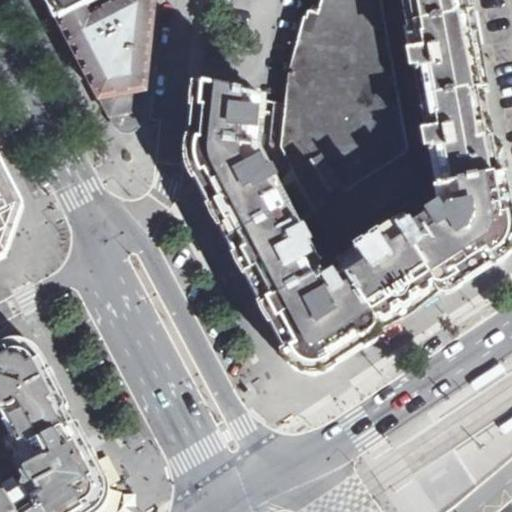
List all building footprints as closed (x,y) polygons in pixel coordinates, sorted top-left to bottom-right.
[(49,0),(61,22),(86,8),(100,0),(49,0)] [(122,0),(122,3),(91,18),(86,8),(61,22),(111,117),(142,112),(153,0),(122,0)] [(406,155),(379,0),(322,0),(318,15),(308,12),(306,19),(304,18),(289,76),(286,105),(282,148),(294,172),(316,214),(406,155)] [(403,0),(408,26),(466,15),(463,0),(403,0)] [(438,188),(502,176),(495,140),(489,141),(489,136),(486,136),(485,128),(487,128),(480,92),(485,91),(481,70),(478,70),(472,36),(475,36),(470,14),(466,15),(408,26),(413,54),(407,56),(410,70),(416,68),(428,134),(422,134),(424,148),(426,148),(427,154),(432,153),(438,188)] [(259,135),(262,99),(200,86),(197,119),(193,152),(195,154),(195,164),(196,168),(194,171),(225,230),(271,318),(290,354),(295,361),(301,367),(308,369),(315,370),(323,369),(329,364),(346,354),(424,304),(429,301),(481,267),(502,254),(506,248),(509,243),(511,238),(511,233),(511,226),(509,216),(502,176),(438,188),(440,202),(444,201),(445,208),(443,214),(438,217),(435,212),(429,216),(433,221),(413,234),(410,230),(405,233),(400,228),(378,242),(375,238),(370,242),(372,246),(366,250),(363,246),(354,252),(357,256),(340,267),(346,276),(337,282),(335,278),(328,282),(337,295),(328,301),(318,287),(322,284),(319,279),(321,277),(305,246),(309,243),(305,236),(300,238),(272,185),(278,182),(273,173),(267,176),(262,166),(266,164),(261,152),(263,135),(259,135)] [(282,148),(286,105),(277,102),(271,150),(286,180),(294,172),(282,148)] [(406,155),(316,214),(325,230),(317,235),(324,245),(412,188),(411,183),(416,183),(415,172),(409,173),(406,155)] [(0,253),(1,253),(16,207),(0,175),(0,253)] [(0,511),(101,511),(102,511),(106,506),(108,501),(109,496),(109,491),(108,488),(95,461),(93,462),(90,455),(49,377),(38,357),(33,352),(29,349),(25,347),(18,347),(12,347),(9,348),(0,351),(0,408),(2,408),(9,410),(14,422),(8,424),(14,435),(0,442),(0,460),(2,463),(18,455),(34,486),(27,490),(19,486),(0,497),(0,511)] [(507,361),(476,380),(481,388),(511,369),(507,361)] [(511,416),(500,425),(505,432),(511,426),(511,416)]
